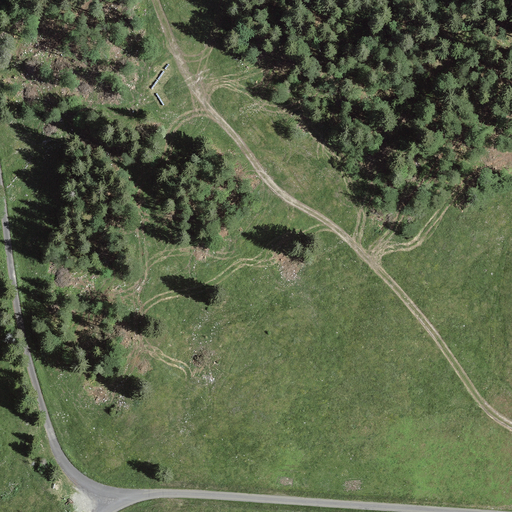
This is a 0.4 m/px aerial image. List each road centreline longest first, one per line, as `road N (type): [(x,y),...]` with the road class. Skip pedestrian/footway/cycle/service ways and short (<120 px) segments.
road 1 (track): [(0,187),(22,330),(54,444),(84,481),(122,494)]
road 2 (unclassified): [(122,494),(450,511)]
